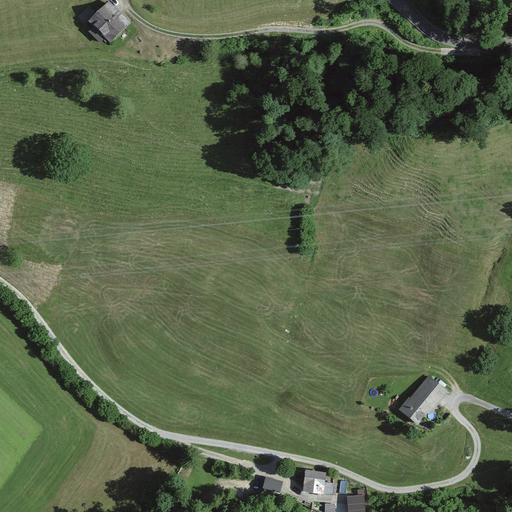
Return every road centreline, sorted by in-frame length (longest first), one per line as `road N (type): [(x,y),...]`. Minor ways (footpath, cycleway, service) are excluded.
road 1 (unclassified): [(511,415),(459,398),(454,410),(478,441),(475,462),(455,481),(408,490),(309,460),(168,435),(98,391),(0,280)]
road 2 (tertiary): [(511,14),(420,15),(394,0)]
